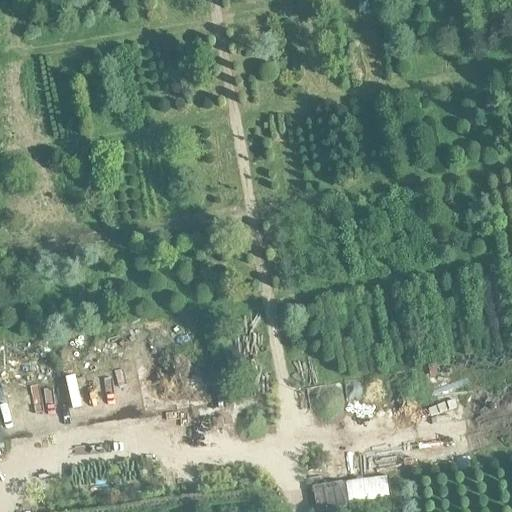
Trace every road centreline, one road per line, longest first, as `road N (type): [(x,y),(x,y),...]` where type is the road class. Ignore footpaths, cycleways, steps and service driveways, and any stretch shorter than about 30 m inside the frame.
road 1 (track): [(212,0),(291,469)]
road 2 (track): [(291,469),(0,509)]
